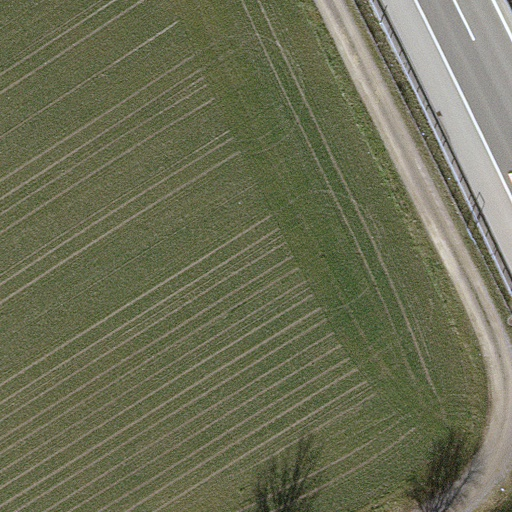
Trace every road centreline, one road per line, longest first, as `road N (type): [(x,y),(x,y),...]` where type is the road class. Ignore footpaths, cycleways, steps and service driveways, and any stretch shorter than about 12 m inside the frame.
road 1 (track): [(511,402),(504,359),(334,0)]
road 2 (track): [(442,511),(490,469),(511,404)]
road 3 (trunk): [(456,0),(511,113)]
